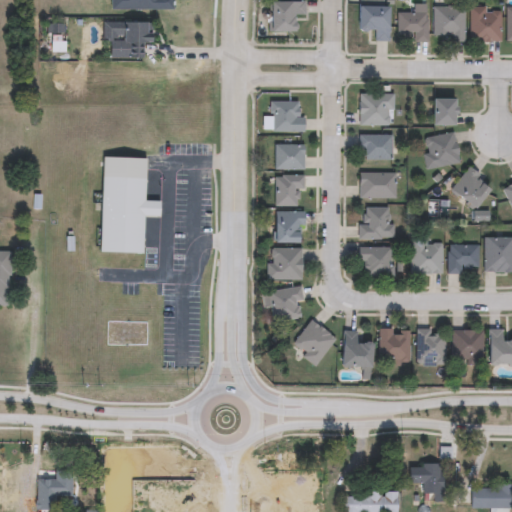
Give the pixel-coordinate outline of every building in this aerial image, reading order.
[(292,13),(292,31),(268,31),(268,0),(303,0),(303,13),(292,13)] [(412,12),(412,3),(425,3),(425,41),(411,41),(411,34),(395,34),(395,12),(412,12)] [(372,29),(356,29),(356,5),(386,5),(386,40),(372,40),(372,29)] [(462,5),(462,40),(431,40),(431,5),(462,5)] [(468,40),(468,7),(499,7),(499,40),(468,40)] [(150,22),(150,42),(142,42),(141,58),(108,58),(109,41),(122,41),(122,21),(150,22)] [(390,94),(390,125),(356,125),(356,94),(390,94)] [(452,124),(430,124),(430,98),(452,98),(452,124)] [(302,131),(269,131),(269,101),(298,101),(298,116),(302,116),(302,131)] [(421,136),(453,133),(456,163),(424,167),(421,136)] [(389,159),(357,159),(357,135),(389,135),(389,159)] [(302,169),(273,169),(273,144),(302,144),(302,169)] [(98,252),(101,156),(144,158),(143,201),(158,201),(158,217),(142,217),(141,253),(98,252)] [(471,208),(448,189),(466,166),(490,185),(471,208)] [(356,197),(356,172),(394,172),(394,197),(356,197)] [(299,174),(299,205),(273,205),(273,174),(299,174)] [(511,210),(499,184),(511,178),(511,210)] [(386,238),(356,238),(356,224),(362,224),(362,206),(386,206),(386,238)] [(299,211),(299,241),(271,241),(271,211),(299,211)] [(511,236),(511,272),(482,272),(482,236),(511,236)] [(409,272),(409,239),(439,239),(439,272),(409,272)] [(445,271),(445,244),(475,244),(475,271),(445,271)] [(299,279),(267,279),(267,247),(299,247),(299,279)] [(390,247),(390,276),(357,276),(357,247),(390,247)] [(0,307),(9,307),(9,252),(0,251),(0,307)] [(260,291),(297,287),(301,318),(269,321),(268,306),(261,307),(260,291)] [(313,364),(288,345),(308,320),(333,339),(313,364)] [(407,328),(407,364),(376,364),(376,328),(407,328)] [(414,365),(414,328),(443,328),(443,365),(414,365)] [(500,328),(500,339),(511,339),(511,365),(486,365),(486,328),(500,328)] [(370,342),(368,369),(339,367),(340,330),(355,331),(355,342),(370,342)] [(480,330),(480,364),(449,364),(450,330),(480,330)] [(408,484),(408,465),(441,465),(441,499),(422,499),(422,484),(408,484)] [(55,510),(35,510),(35,479),(71,479),(71,498),(55,498),(55,510)] [(511,508),(458,508),(458,488),(511,488),(511,508)] [(367,496),(367,493),(397,493),(397,511),(342,511),(342,496),(367,496)]
